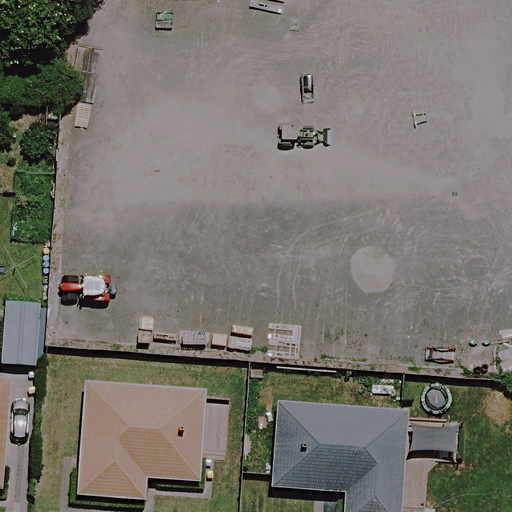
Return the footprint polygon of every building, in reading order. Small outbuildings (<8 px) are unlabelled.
[(0,365),(33,368),(38,306),(3,303),(0,344),(0,365)] [(248,359),(215,359),(215,396),(248,396),(248,359)] [(0,484),(8,382),(0,380),(0,484)] [(203,391),(80,383),(73,499),(143,504),(144,482),(197,486),(203,391)] [(397,511),(405,413),(274,404),(268,490),(342,495),(340,511),(397,511)]
